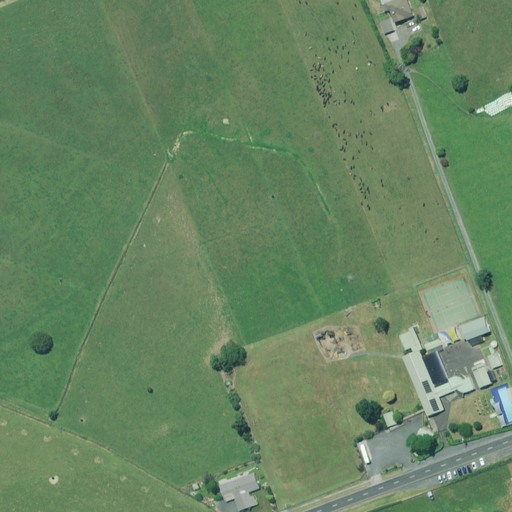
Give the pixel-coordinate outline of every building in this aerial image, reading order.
[(380,8),(376,0),(371,3),(374,10),(380,8)] [(416,16),(410,0),(393,0),(384,3),(387,12),(393,10),(398,23),(416,16)] [(428,18),(425,8),(419,10),(422,19),(428,18)] [(396,31),(392,19),(383,22),(387,34),(396,31)] [(479,313),(464,273),(417,290),(432,330),(479,313)] [(489,328),(483,312),(457,322),(463,338),(489,328)] [(421,341),(411,314),(395,320),(405,347),(421,341)] [(438,336),(423,341),(425,347),(440,341),(438,336)] [(402,352),(427,413),(443,407),(438,394),(457,386),(459,390),(464,391),(472,388),(465,372),(448,378),(437,349),(423,355),(419,345),(402,352)] [(496,350),(485,354),(489,367),(501,362),(496,350)] [(483,365),(470,370),(477,387),(490,382),(483,365)] [(511,388),(508,390),(506,384),(490,389),(505,427),(511,424),(511,388)] [(391,406),(381,410),(386,425),(396,421),(391,406)] [(432,431),(418,425),(414,434),(428,440),(432,431)] [(261,489),(256,474),(222,485),(228,502),(237,499),(241,511),(258,505),(255,496),(253,497),(251,492),(261,489)]
